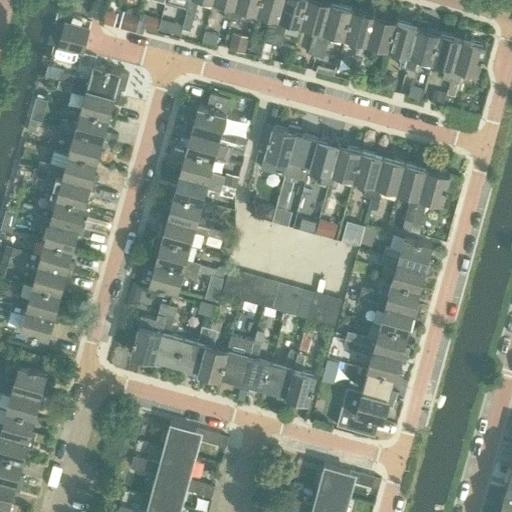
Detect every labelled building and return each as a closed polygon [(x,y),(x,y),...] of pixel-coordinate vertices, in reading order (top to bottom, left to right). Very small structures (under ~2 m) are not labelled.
[(183,23),(182,27),(190,29),(196,9),(197,0),(189,0),(188,7),(183,23)] [(223,0),(228,1),(224,16),(232,19),(236,0),(223,0)] [(236,0),(232,19),(239,21),(244,6),(258,10),(260,0),(236,0)] [(260,0),(258,10),(272,14),(268,29),(265,41),(271,42),(272,43),(284,0),(260,0)] [(284,0),(272,43),(280,45),(284,33),(288,18),(302,22),(307,0),(284,0)] [(307,0),(302,22),(315,26),(311,41),(309,52),(316,54),(331,0),(307,0)] [(331,0),(316,54),(324,57),(327,45),(331,30),(345,34),(352,7),(339,3),(339,0),(331,0)] [(352,7),(345,34),(360,38),(355,53),(363,55),(376,8),(368,6),(367,11),(352,7)] [(376,8),(363,55),(371,57),(375,42),(389,46),(397,20),(382,16),(384,10),(376,8)] [(123,11),(119,27),(135,31),(139,15),(123,11)] [(143,12),(140,24),(158,29),(161,18),(143,12)] [(397,20),(389,46),(403,50),(399,65),(407,67),(420,19),(412,17),(411,23),(397,20)] [(420,19),(407,67),(414,69),(418,54),(433,58),(440,32),(426,28),(427,21),(420,19)] [(87,40),(90,28),(66,21),(63,33),(87,40)] [(173,21),(170,31),(181,34),(182,27),(183,23),(173,21)] [(440,32),(433,58),(446,62),(442,77),(451,79),(464,32),(455,29),(454,36),(440,32)] [(205,30),(202,40),(216,43),(219,33),(205,30)] [(233,31),(228,47),(230,47),(246,51),(250,36),(233,31)] [(464,32),(451,79),(458,81),(462,66),(478,71),(485,44),(470,40),(471,34),(464,32)] [(83,53),(84,50),(87,40),(63,33),(59,46),(83,53)] [(251,40),(249,49),(257,52),(260,43),(251,40)] [(353,54),(349,66),(359,69),(363,56),(353,54)] [(318,62),(316,69),(334,74),(336,67),(318,62)] [(62,70),(60,78),(73,81),(120,94),(122,87),(126,87),(130,72),(121,70),(94,63),(90,77),(75,73),(62,70)] [(384,72),(380,86),(394,90),(398,76),(384,72)] [(57,87),(69,90),(71,82),(59,79),(57,87)] [(73,81),(70,89),(85,93),(81,107),(109,114),(113,101),(118,102),(120,94),(73,81)] [(412,84),(409,94),(419,97),(422,87),(412,84)] [(434,88),(431,99),(444,102),(447,91),(434,88)] [(189,117),(187,125),(247,141),(250,130),(238,126),(237,130),(222,126),(226,111),(230,97),(213,92),(209,106),(199,104),(195,119),(189,117)] [(62,117),(60,125),(109,138),(117,140),(119,132),(111,130),(105,129),(109,114),(81,107),(77,121),(62,117)] [(265,150),(261,166),(276,170),(284,172),(297,124),(290,122),(288,128),(272,124),(265,150)] [(297,124),(284,172),(292,175),(306,178),(310,163),(317,137),(303,133),(305,126),(297,124)] [(60,125),(58,133),(73,137),(69,150),(97,158),(100,144),(106,146),(109,138),(60,125)] [(187,125),(184,133),(190,134),(187,148),(214,156),(229,160),(232,150),(244,153),(247,141),(187,125)] [(317,137),(310,163),(324,167),(320,183),(327,184),(341,136),(333,134),(331,140),(317,137)] [(341,136),(327,184),(335,187),(336,187),(340,171),(354,175),(361,148),(347,145),(349,138),(341,136)] [(361,148),(354,175),(368,179),(364,194),(371,196),(385,148),(377,146),(376,152),(361,148)] [(177,161),(175,168),(223,181),(225,174),(210,170),(214,156),(187,148),(183,163),(177,161)] [(371,196),(369,206),(377,208),(379,199),(384,183),(398,187),(405,161),(391,157),(393,151),(385,148),(371,196)] [(40,159),(38,166),(48,169),(48,168),(96,181),(98,174),(92,173),(97,158),(69,150),(65,165),(40,159)] [(405,161),(398,187),(412,191),(408,207),(402,227),(409,229),(429,160),(421,158),(419,165),(405,161)] [(429,160),(409,229),(419,231),(424,211),(428,195),(443,200),(450,173),(435,169),(437,162),(429,160)] [(35,166),(32,174),(61,182),(57,194),(85,202),(88,189),(94,191),(96,181),(48,168),(48,169),(35,166)] [(175,168),(172,176),(178,178),(175,192),(202,199),(205,186),(220,190),(223,181),(175,168)] [(225,174),(223,181),(235,185),(236,185),(238,176),(237,175),(225,172),(225,174)] [(220,190),(220,193),(233,196),(235,187),(236,185),(235,185),(223,181),(220,190)] [(165,205),(163,213),(211,226),(213,218),(198,214),(202,199),(175,192),(171,206),(165,205)] [(24,201),(22,209),(36,213),(84,226),(86,218),(81,217),(85,202),(57,194),(53,209),(24,201)] [(263,202),(259,214),(271,218),(275,206),(263,202)] [(1,225),(0,227),(6,228),(10,229),(11,229),(14,216),(10,215),(9,214),(4,213),(1,225)] [(36,213),(34,221),(49,225),(46,238),(73,245),(76,233),(82,234),(84,226),(36,213)] [(158,218),(154,233),(190,243),(194,230),(208,234),(211,226),(163,213),(161,219),(158,218)] [(320,218),(316,230),(326,234),(330,221),(320,218)] [(365,224),(360,242),(372,245),(377,227),(365,224)] [(228,230),(226,238),(233,241),(235,233),(228,230)] [(154,233),(150,249),(152,249),(150,256),(198,269),(200,263),(200,262),(186,258),(190,243),(154,233)] [(385,245),(383,253),(431,266),(433,258),(427,257),(432,242),(404,234),(400,249),(386,245),(385,245)] [(12,245),(10,252),(72,269),(74,263),(68,261),(73,245),(46,238),(41,253),(12,245)] [(223,250),(230,252),(232,244),(224,242),(223,250)] [(10,252),(8,261),(37,269),(33,283),(61,290),(64,276),(70,278),(72,269),(10,252)] [(383,253),(381,261),(396,265),(392,279),(419,287),(423,272),(429,274),(431,266),(383,253)] [(146,262),(142,279),(150,281),(178,289),(182,273),(196,277),(198,270),(198,269),(150,256),(148,263),(146,262)] [(208,265),(206,272),(210,273),(215,275),(217,268),(208,265)] [(235,295),(239,281),(242,271),(230,267),(223,292),(235,295)] [(247,298),(250,289),(254,274),(242,271),(239,281),(235,295),(247,298)] [(259,302),(266,278),(254,274),(250,289),(247,298),(259,302)] [(271,305),(278,281),(266,278),(259,302),(271,305)] [(132,279),(130,286),(141,289),(143,282),(132,279)] [(361,286),(359,293),(419,310),(421,302),(415,301),(419,287),(392,279),(388,293),(373,289),(361,286)] [(284,308),(285,305),(290,284),(278,281),(271,305),(284,308)] [(5,294),(4,298),(60,313),(62,305),(57,304),(61,290),(33,283),(30,296),(14,292),(14,293),(8,292),(5,294)] [(296,312),(302,288),(290,284),(285,305),(284,308),(296,312)] [(217,298),(220,288),(208,285),(206,295),(217,298)] [(308,315),(314,291),(302,288),(296,312),(308,315)] [(320,319),(327,294),(314,291),(308,315),(320,319)] [(359,293),(357,302),(369,305),(384,309),(380,323),(407,330),(411,317),(417,318),(419,310),(359,293)] [(333,322),(339,298),(327,294),(320,319),(333,322)] [(0,297),(0,313),(9,316),(11,308),(25,312),(21,328),(48,335),(52,319),(58,321),(60,313),(4,298),(0,297)] [(201,300),(198,310),(205,312),(213,314),(216,304),(201,300)] [(139,324),(131,350),(146,354),(145,360),(153,362),(169,303),(160,301),(158,312),(156,318),(141,314),(139,324)] [(169,303),(153,362),(161,364),(162,359),(176,363),(183,336),(170,332),(174,317),(177,305),(169,303)] [(209,326),(197,374),(205,377),(206,371),(220,375),(227,348),(213,344),(218,329),(221,317),(213,314),(209,326)] [(183,336),(176,363),(190,367),(189,372),(197,374),(209,326),(210,325),(202,323),(197,340),(183,336)] [(348,329),(345,337),(407,354),(409,346),(403,345),(407,330),(380,323),(376,337),(361,333),(348,329)] [(227,348),(220,375),(234,379),(232,384),(240,387),(253,338),(232,333),(227,348)] [(303,335),(299,348),(307,351),(311,338),(303,335)] [(345,337),(343,345),(357,348),(372,352),(368,366),(395,374),(399,360),(405,362),(407,354),(345,337)] [(253,338),(240,387),(248,389),(250,383),(264,387),(271,360),(258,356),(262,341),(253,338)] [(271,360),(264,387),(278,391),(276,396),(284,399),(297,351),(289,349),(285,364),(271,360)] [(297,351),(284,399),(292,401),(293,395),(309,400),(316,372),(301,368),(305,353),(297,351)] [(0,374),(0,380),(46,394),(48,387),(43,386),(47,370),(20,362),(15,379),(0,374)] [(349,376),(347,384),(395,398),(397,390),(391,389),(395,374),(368,366),(364,381),(349,376)] [(0,380),(0,390),(11,394),(8,406),(35,414),(39,401),(44,402),(46,394),(0,380)] [(347,384),(341,407),(356,411),(351,427),(368,432),(372,417),(379,418),(383,419),(387,404),(393,405),(395,398),(347,384)] [(0,419),(0,427),(34,438),(37,430),(31,428),(35,414),(8,406),(4,421),(0,419)] [(170,419),(163,446),(170,448),(170,447),(188,452),(189,451),(193,436),(200,438),(226,446),(227,440),(229,435),(196,426),(170,419)] [(0,452),(23,458),(26,444),(32,446),(34,438),(0,427),(0,452)] [(132,459),(131,465),(156,471),(156,470),(189,479),(189,478),(196,453),(189,451),(188,452),(170,447),(170,448),(166,463),(159,461),(142,457),(133,454),(132,459)] [(0,475),(22,482),(24,475),(19,473),(23,458),(0,452),(0,475)] [(324,461),(316,488),(323,490),(324,489),(342,494),(342,493),(346,479),(354,480),(371,485),(378,487),(381,477),(373,475),(349,468),(336,465),(324,461)] [(156,471),(149,496),(156,498),(175,503),(175,502),(179,487),(186,489),(212,496),(213,491),(215,486),(189,478),(189,479),(156,470),(156,471)] [(0,475),(0,499),(11,502),(14,489),(20,491),(22,482),(0,475)] [(288,497),(285,507),(304,511),(344,511),(349,495),(342,493),(342,494),(324,489),(323,490),(319,505),(312,503),(300,500),(288,497)] [(511,511),(511,491),(504,489),(498,511),(499,511),(511,511)] [(124,490),(122,497),(130,499),(132,492),(124,490)] [(118,510),(117,511),(179,511),(182,504),(175,502),(175,503),(156,498),(152,511),(146,511),(145,511),(120,505),(118,510)] [(0,511),(8,511),(11,502),(0,499),(0,511)]
